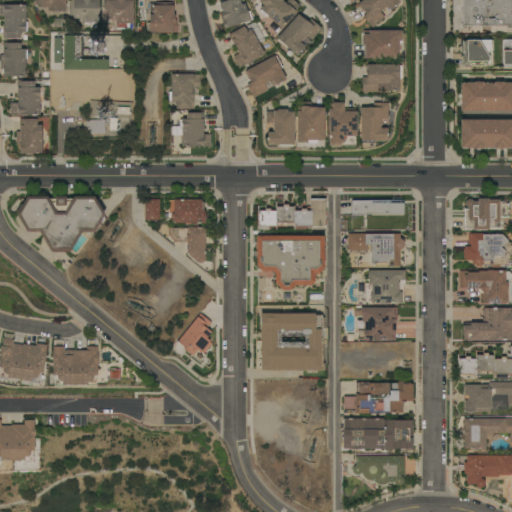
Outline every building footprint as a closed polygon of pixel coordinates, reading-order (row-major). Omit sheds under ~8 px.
[(35,0),(65,0),(65,11),(48,11),(48,7),(39,7),(39,5),(35,5),(35,0)] [(69,0),(98,0),(98,6),(99,7),(100,11),(99,13),(99,16),(99,22),(96,22),(96,28),(90,28),(90,22),(89,22),(89,25),(84,25),(84,23),(81,23),(81,22),(79,22),(79,19),(73,19),(73,16),(69,16),(69,0)] [(132,0),(133,24),(132,24),(132,29),(116,30),(116,24),(115,24),(115,20),(113,20),(113,22),(106,22),(106,20),(106,18),(103,18),(103,0),(132,0)] [(239,0),(241,5),(244,4),(246,12),(249,11),(251,19),(248,20),(249,23),(245,24),(244,23),(243,23),(243,22),(239,23),(239,25),(235,26),(233,25),(229,27),(224,29),(220,17),(222,17),(220,12),(222,11),(221,10),(220,10),(219,5),(219,3),(219,2),(218,0),(239,0)] [(268,16),(266,18),(259,11),(260,10),(259,9),(263,5),(258,1),(258,0),(283,0),(286,2),(287,0),(293,0),(299,6),(295,11),(296,12),(281,28),(268,16)] [(361,0),(397,0),(399,2),(389,10),(386,6),(381,11),(380,10),(378,11),(383,17),(372,28),(362,17),(365,14),(362,10),(361,11),(357,6),(357,5),(357,4),(361,0)] [(453,34),(452,0),(511,0),(511,35),(505,35),(505,34),(453,34)] [(173,2),(173,15),(174,15),(174,20),(176,20),(176,32),(165,32),(165,33),(160,33),(149,33),(149,31),(147,31),(147,23),(149,23),(149,3),(155,3),(155,2),(173,2)] [(8,38),(8,39),(3,39),(3,31),(4,31),(4,27),(3,27),(3,24),(3,17),(0,17),(0,5),(25,5),(25,7),(26,7),(26,12),(25,12),(25,22),(27,22),(27,32),(25,32),(20,32),(20,38),(8,38)] [(298,14),(298,15),(299,14),(308,22),(310,19),(321,28),(311,41),(306,36),(300,43),(305,47),(296,56),(287,48),(286,50),(276,41),(277,39),(276,39),(298,14)] [(228,34),(243,26),(246,32),(249,30),(247,26),(255,22),(265,40),(258,44),(264,54),(247,63),(248,66),(244,68),(243,65),(238,67),(233,57),(238,54),(228,34)] [(363,58),(364,46),(362,46),(362,30),(368,31),(368,30),(401,31),(401,39),(401,51),(398,51),(398,58),(363,58)] [(63,36),(74,36),(74,37),(81,37),(81,60),(107,60),(107,70),(63,70),(63,36)] [(511,66),(508,66),(508,67),(502,67),(502,66),(502,40),(504,40),(504,39),(510,39),(510,40),(511,40),(511,66)] [(492,58),(490,58),(490,65),(486,65),(486,66),(481,66),(461,65),(461,62),(460,62),(460,56),(461,56),(461,52),(459,52),(459,46),(462,46),(462,45),(459,45),(459,42),(461,42),(461,40),(490,40),(492,40),(492,58)] [(18,77),(6,76),(6,77),(3,77),(3,69),(0,69),(0,55),(2,55),(2,52),(3,52),(3,43),(7,43),(20,43),(20,49),(25,49),(25,50),(26,50),(26,59),(25,59),(25,77),(18,77)] [(273,56),(274,57),(276,56),(282,68),(280,69),(286,80),(274,86),(272,81),(264,85),(267,90),(253,98),(246,85),(250,83),(248,79),(244,73),(245,72),(244,72),(273,56)] [(361,92),(361,77),(366,77),(366,74),(365,74),(365,65),(366,65),(398,65),(398,66),(400,66),(400,79),(398,79),(398,91),(377,91),(377,92),(361,92)] [(200,75),(199,87),(193,87),(193,109),(175,109),(176,103),(171,103),(171,101),(168,101),(169,92),(170,92),(171,74),(200,75)] [(10,115),(10,103),(18,103),(18,97),(17,97),(17,81),(22,81),(34,81),(34,87),(39,87),(39,88),(41,88),(41,97),(39,97),(39,107),(40,107),(40,113),(39,113),(39,115),(10,115)] [(511,111),(460,111),(460,83),(462,83),(462,82),(467,82),(473,82),(483,82),(483,83),(489,83),(489,82),(502,82),(502,83),(509,83),(509,82),(511,82),(511,111)] [(296,111),(297,111),(297,102),(311,102),(311,107),(314,107),(323,107),(323,140),(316,140),(316,144),(305,144),(305,143),(296,143),(296,111)] [(328,109),(329,109),(329,104),(331,104),(331,103),(342,103),(342,109),(354,109),(354,112),(355,112),(355,136),(354,136),(354,145),(340,145),(340,146),(328,146),(328,143),(328,109)] [(359,108),(360,108),(360,107),(372,107),(372,103),(387,103),(387,119),(380,119),(380,128),(386,128),(386,140),(374,140),(374,143),(361,143),(361,140),(359,140),(359,108)] [(117,116),(117,108),(130,108),(129,116),(117,116)] [(292,145),(292,147),(278,147),(278,145),(266,145),(267,132),(272,132),(272,123),(265,123),(265,112),(272,112),(272,111),(276,111),(276,109),(291,110),(291,112),(293,112),(293,145),(292,145)] [(181,146),(181,144),(180,144),(180,139),(181,139),(181,129),(179,129),(179,120),(181,120),(181,119),(186,119),(186,113),(199,113),(199,112),(203,112),(203,134),(210,134),(210,146),(181,146)] [(109,131),(110,118),(117,119),(117,131),(109,131)] [(19,153),(19,145),(16,145),(16,132),(19,132),(19,119),(37,119),(37,125),(41,125),(41,136),(42,136),(42,154),(19,153)] [(86,134),(85,120),(104,120),(105,134),(86,134)] [(511,120),(511,148),(510,148),(510,149),(503,149),(493,149),(483,149),(474,149),(474,148),(467,148),(467,149),(462,149),(462,148),(460,148),(460,140),(459,140),(459,133),(460,133),(460,120),(511,120)] [(51,251),(50,251),(39,232),(26,232),(16,214),(16,213),(20,205),(21,205),(26,196),(47,196),(48,199),(54,199),(54,196),(65,196),(65,199),(72,199),(73,196),(94,196),(104,214),(94,232),(93,232),(92,233),(80,233),(70,251),(69,251),(69,252),(51,252),(51,251)] [(256,211),(265,211),(265,209),(269,209),(269,211),(275,211),(275,207),(283,207),(283,205),(288,205),(288,207),(294,207),(294,211),(301,211),(301,209),(305,209),(305,211),(309,211),(310,198),(325,199),(325,210),(326,210),(326,230),(293,229),(293,222),(287,222),(287,226),(276,225),(276,227),(268,227),(268,230),(257,230),(257,226),(256,226),(256,211)] [(144,200),(159,199),(159,220),(144,220),(144,200)] [(201,199),(201,201),(203,203),(203,211),(204,211),(204,215),(205,215),(205,220),(204,220),(204,224),(173,223),(173,222),(170,219),(170,215),(172,213),(168,214),(168,200),(173,200),(173,199),(201,199)] [(472,230),(472,229),(464,229),(464,208),(468,208),(466,207),(465,206),(464,203),(465,201),(466,200),(467,200),(468,199),(470,199),(471,200),(472,201),(477,201),(477,199),(488,199),(488,200),(499,200),(499,204),(508,205),(508,217),(502,217),(502,229),(489,228),(488,230),(472,230)] [(351,201),(403,201),(403,214),(365,214),(365,215),(351,216),(351,201)] [(205,227),(205,239),(204,239),(205,259),(204,260),(203,262),(202,263),(200,263),(198,263),(197,263),(187,252),(187,242),(175,243),(168,236),(168,228),(205,227)] [(347,250),(347,234),(365,234),(399,234),(399,239),(401,239),(402,240),(403,242),(404,245),(403,248),(403,266),(399,266),(399,267),(387,267),(387,266),(375,266),(375,264),(373,264),(372,264),(371,264),(370,261),(370,259),(370,245),(367,245),(367,250),(347,250)] [(286,236),(286,235),(291,235),(291,236),(323,236),(323,268),(317,274),(313,274),(314,282),(310,285),(293,286),(289,290),(280,290),(274,282),(274,274),(272,271),(261,272),(256,266),(255,236),(286,236)] [(481,266),(479,267),(477,267),(475,267),(473,266),(472,264),(472,262),(472,261),(464,261),(464,259),(463,259),(463,249),(464,249),(464,246),(470,246),(470,235),(500,235),(507,241),(500,248),(501,249),(503,250),(504,251),(504,253),(504,255),(502,257),(501,258),(500,258),(500,261),(489,261),(489,266),(481,266)] [(459,272),(466,272),(466,270),(476,270),(476,269),(480,269),(480,271),(482,271),(503,271),(508,271),(511,273),(511,276),(511,280),(510,282),(508,283),(506,283),(506,285),(508,285),(508,287),(508,288),(506,289),(506,290),(507,290),(507,303),(505,303),(505,304),(483,304),(483,302),(481,302),(481,294),(480,294),(478,293),(478,291),(478,290),(466,290),(466,288),(459,288),(459,272)] [(404,271),(404,279),(403,279),(403,303),(401,303),(401,304),(386,304),(386,305),(379,305),(379,304),(371,304),(371,303),(364,303),(364,283),(368,283),(368,279),(367,279),(367,272),(368,272),(368,270),(404,271)] [(397,308),(397,315),(397,321),(395,321),(395,340),(390,340),(390,341),(379,341),(371,341),(371,340),(364,340),(357,340),(357,320),(361,320),(361,316),(360,316),(360,310),(361,310),(361,308),(397,308)] [(511,308),(511,341),(483,341),(483,340),(463,340),(463,334),(461,334),(461,326),(463,326),(463,324),(469,323),(482,323),(482,318),(483,318),(483,308),(511,308)] [(196,317),(199,313),(211,322),(206,328),(211,332),(206,338),(209,341),(209,342),(211,344),(203,354),(205,356),(200,363),(183,349),(184,348),(177,342),(196,317)] [(260,314),(314,314),(314,316),(321,316),(321,363),(323,363),(323,370),(320,370),(320,371),(316,371),(316,373),(305,373),(305,371),(260,371),(260,314)] [(45,351),(46,351),(44,361),(42,373),(41,373),(39,383),(30,382),(30,380),(17,378),(16,381),(10,380),(0,378),(0,346),(1,346),(2,338),(13,340),(13,343),(22,345),(23,344),(35,346),(35,343),(46,345),(45,351)] [(456,359),(457,359),(457,358),(464,358),(464,357),(469,357),(469,358),(475,358),(475,354),(482,354),(482,353),(487,353),(487,354),(493,354),(493,358),(500,358),(500,357),(505,357),(505,358),(511,359),(511,357),(507,357),(507,353),(509,353),(509,345),(511,345),(511,378),(511,376),(505,376),(505,378),(492,378),(493,371),(487,371),(487,375),(477,375),(477,371),(475,371),(475,375),(470,375),(469,378),(457,378),(457,374),(455,374),(456,359)] [(74,350),(74,351),(86,351),(86,347),(97,347),(97,354),(97,363),(97,375),(95,375),(95,385),(54,386),(54,375),(52,375),(52,363),(52,354),(52,347),(63,347),(63,350),(74,350)] [(109,369),(121,369),(121,380),(109,380),(109,369)] [(397,382),(397,381),(402,381),(402,383),(409,383),(409,384),(412,384),(412,401),(404,401),(404,402),(401,402),(401,413),(394,413),(394,414),(390,414),(390,413),(359,413),(354,413),(354,410),(343,410),(343,396),(355,396),(356,382),(397,382)] [(511,382),(511,405),(507,405),(507,403),(501,403),(501,396),(507,396),(507,394),(493,394),(492,396),(491,397),(491,412),(477,412),(477,411),(475,411),(475,413),(463,413),(463,400),(464,400),(464,396),(463,396),(463,385),(479,385),(488,385),(488,382),(511,382)] [(383,418),(383,420),(413,420),(413,450),(405,450),(405,448),(393,448),(393,449),(382,449),(379,449),(360,449),(352,449),(342,448),(342,428),(343,428),(343,418),(383,418)] [(463,418),(511,418),(511,442),(509,442),(509,433),(493,433),(492,436),(490,436),(489,437),(486,437),(485,436),(485,451),(469,451),(469,448),(463,449),(463,418)] [(11,426),(11,425),(23,425),(23,420),(34,420),(34,427),(35,427),(35,436),(34,436),(34,451),(33,451),(33,461),(0,461),(0,420),(1,420),(1,426),(11,426)] [(511,455),(511,473),(511,488),(511,501),(510,501),(510,500),(509,500),(509,483),(506,483),(506,480),(498,479),(498,477),(481,477),(481,480),(482,481),(484,483),(484,486),(482,488),(479,488),(476,488),(475,486),(475,485),(466,485),(466,474),(463,474),(463,463),(466,463),(466,456),(475,456),(511,455)] [(403,456),(403,470),(400,470),(400,476),(402,478),(403,479),(403,481),(403,483),(402,484),(401,485),(400,486),(398,486),(397,485),(392,485),(390,485),(391,486),(387,488),(383,489),(380,489),(377,489),(378,486),(377,486),(375,485),(374,484),(373,484),(372,484),(367,482),(365,481),(360,477),(359,477),(352,476),(350,476),(349,475),(347,474),(347,472),(346,463),(355,463),(355,456),(403,456)]
